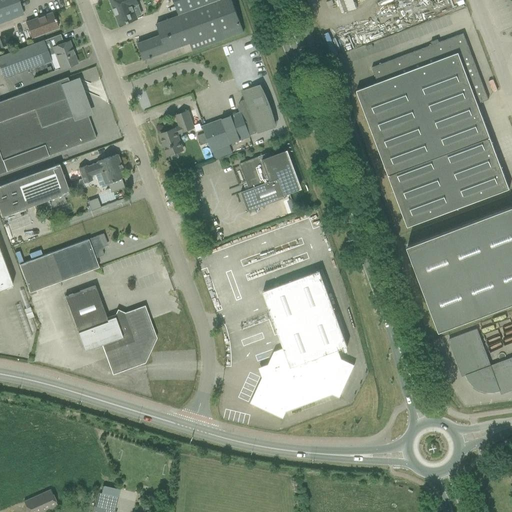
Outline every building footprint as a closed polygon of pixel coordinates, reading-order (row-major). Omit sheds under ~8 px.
[(0,0),(0,23),(23,15),(17,0),(0,0)] [(111,0),(120,25),(137,19),(132,6),(138,3),(136,0),(111,0)] [(138,43),(144,60),(190,43),(193,51),(244,32),(231,0),(173,0),(179,15),(156,24),(160,35),(138,43)] [(337,0),(343,13),(356,8),(369,44),(458,11),(454,0),(337,0)] [(52,13),(25,22),(31,37),(58,28),(58,26),(58,24),(57,22),(55,21),(55,18),(54,18),(52,13)] [(63,43),(60,34),(0,56),(0,70),(3,78),(50,60),(48,55),(55,53),(61,69),(77,63),(69,41),(63,43)] [(477,104),(488,100),(466,39),(465,38),(464,37),(463,36),(462,36),(461,36),(461,35),(460,35),(459,35),(458,35),(457,35),(439,42),(438,39),(431,42),(432,45),(372,67),(377,83),(356,91),(407,227),(509,189),(477,104)] [(0,101),(0,121),(73,94),(67,77),(0,101)] [(240,112),(203,126),(205,133),(209,143),(212,151),(250,137),(259,133),(277,127),(270,105),(267,98),(263,89),(261,84),(241,92),(245,99),(246,104),(238,107),(240,112)] [(0,121),(0,173),(6,171),(2,160),(44,145),(48,156),(96,138),(86,111),(80,113),(73,94),(0,121)] [(160,134),(168,156),(179,152),(177,148),(181,146),(176,134),(193,128),(187,111),(176,115),(180,127),(160,134)] [(194,126),(196,132),(202,129),(200,123),(194,126)] [(271,152),(240,163),(247,183),(249,189),(241,192),(248,212),(286,197),(285,195),(303,188),(288,150),(273,156),(271,152)] [(87,165),(78,168),(84,183),(92,180),(90,176),(95,174),(99,186),(101,188),(108,185),(107,183),(121,178),(122,178),(119,170),(122,169),(117,154),(96,162),(97,163),(87,167),(87,165)] [(0,185),(0,213),(1,217),(50,199),(52,206),(60,203),(57,196),(63,194),(64,198),(69,195),(68,192),(69,192),(58,164),(0,185)] [(511,207),(406,247),(438,332),(511,303),(511,207)] [(51,253),(19,264),(29,293),(61,281),(98,267),(95,258),(104,255),(101,249),(102,247),(106,246),(107,244),(103,234),(51,253)] [(0,251),(0,289),(12,285),(0,251)] [(274,351),(250,403),(276,415),(342,391),(354,365),(341,359),(338,350),(347,347),(320,271),(263,292),(283,348),(274,351)] [(103,344),(113,372),(143,361),(154,338),(143,308),(122,316),(122,314),(118,312),(117,316),(107,319),(95,286),(64,297),(84,351),(103,344)] [(499,390),(501,394),(511,389),(511,357),(491,365),(477,329),(449,339),(463,376),(466,375),(469,381),(474,386),(480,389),(486,391),(493,392),(499,390)] [(24,501),(28,511),(42,511),(57,505),(50,489),(24,501)] [(70,495),(69,495),(71,503),(83,500),(81,492),(70,495)]
